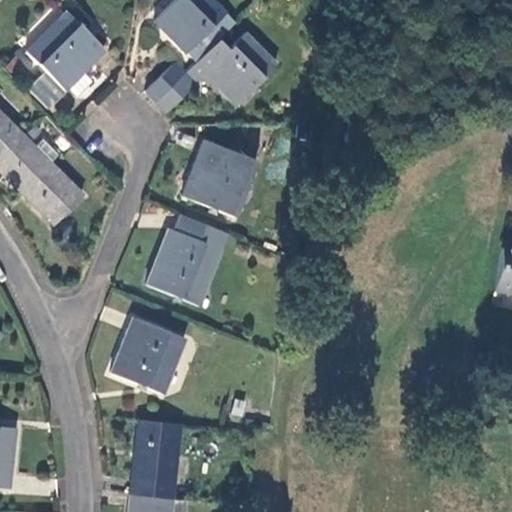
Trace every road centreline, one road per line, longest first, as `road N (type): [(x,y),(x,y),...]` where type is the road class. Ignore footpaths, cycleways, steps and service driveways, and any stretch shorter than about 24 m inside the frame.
road 1 (residential): [(114,102),(151,134),(76,308),(53,340)]
road 2 (residential): [(53,340),(73,426),(78,511)]
